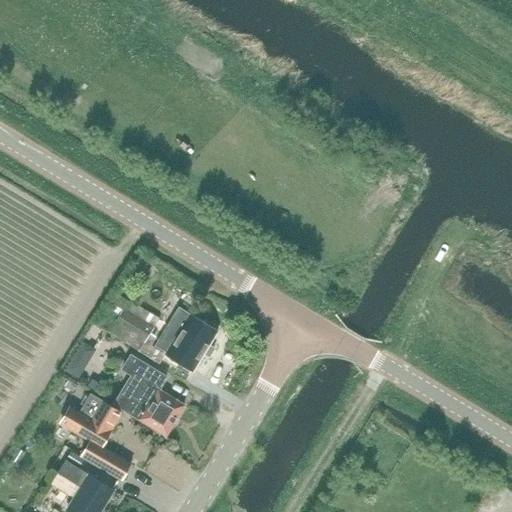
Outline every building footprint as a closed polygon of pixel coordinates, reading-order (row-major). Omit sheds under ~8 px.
[(109,335),(136,353),(137,350),(160,364),(164,355),(194,373),(219,331),(179,309),(168,324),(129,300),(128,301),(118,295),(102,324),(111,330),(109,335)] [(159,390),(159,389),(166,377),(132,357),(123,370),(131,374),(113,403),(124,410),(166,436),(185,406),(159,390)] [(74,359),(67,370),(80,378),(87,367),(74,359)] [(66,407),(80,384),(64,374),(50,397),(66,407)] [(83,456),(123,479),(133,463),(103,446),(123,412),(92,394),(81,413),(72,407),(62,423),(92,440),(83,456)] [(10,459),(16,463),(18,464),(25,453),(17,448),(10,459)] [(71,451),(66,459),(80,467),(85,459),(71,451)] [(67,511),(100,511),(115,489),(79,468),(80,467),(66,459),(56,475),(70,483),(70,482),(79,487),(65,510),(67,511)] [(119,511),(121,509),(109,503),(104,511),(119,511)]
